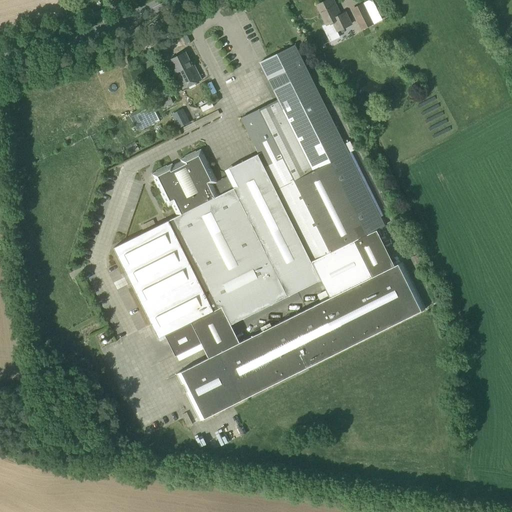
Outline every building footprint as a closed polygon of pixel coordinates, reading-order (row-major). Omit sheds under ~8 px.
[(339,15),(332,0),(326,0),(316,5),(325,25),(331,23),(335,31),(351,24),(345,12),(339,15)] [(361,31),(374,24),(363,3),(350,9),(361,31)] [(425,308),(402,261),(388,268),(370,232),(384,225),(294,45),(259,63),(277,100),(240,118),(267,172),(234,187),(228,175),(216,181),(200,149),(179,159),(180,161),(172,165),(171,163),(150,174),(167,207),(171,205),(176,216),(168,220),(112,248),(157,338),(164,335),(174,356),(200,343),(207,358),(176,374),(182,384),(183,384),(187,392),(186,393),(200,420),(232,404),(347,347),(355,343),(425,308)] [(175,74),(192,66),(185,52),(168,60),(175,74)] [(194,65),(192,66),(175,74),(173,75),(181,90),(201,80),(194,65)] [(210,83),(215,93),(220,91),(215,81),(210,83)] [(169,96),(128,115),(136,132),(148,127),(159,121),(154,112),(173,103),(169,96)] [(214,101),(203,105),(206,113),(217,108),(214,101)] [(178,129),(189,123),(182,109),(171,114),(178,129)] [(233,182),(238,180),(230,163),(225,165),(233,182)] [(416,263),(421,261),(417,253),(413,256),(416,263)]
